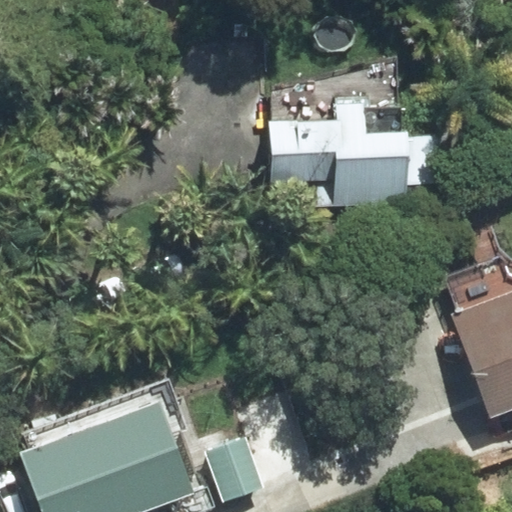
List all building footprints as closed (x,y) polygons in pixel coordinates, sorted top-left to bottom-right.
[(418,117),(273,116),(273,187),(417,188),(418,117)] [(511,308),(463,326),(491,402),(511,394),(511,308)] [(169,399),(28,449),(50,511),(110,511),(199,480),(169,399)] [(251,435),(213,449),(229,493),(267,479),(251,435)] [(30,469),(0,477),(0,511),(39,500),(30,469)]
